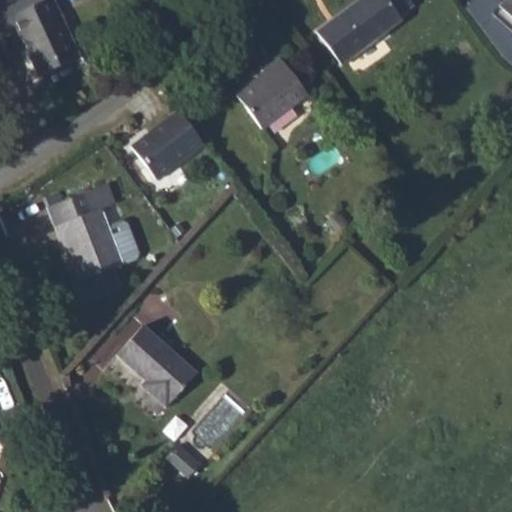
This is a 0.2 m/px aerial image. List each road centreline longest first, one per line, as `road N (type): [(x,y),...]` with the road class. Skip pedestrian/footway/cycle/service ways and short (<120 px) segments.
road 1 (residential): [(0,176),(148,73),(222,0)]
road 2 (residential): [(0,278),(91,511)]
